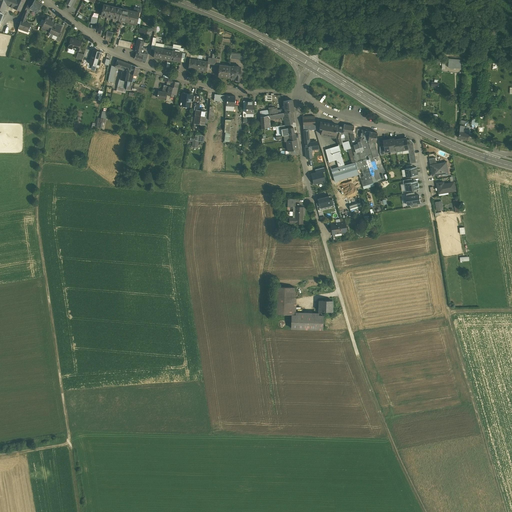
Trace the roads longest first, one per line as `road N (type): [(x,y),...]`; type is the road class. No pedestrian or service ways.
road 1 (track): [(70,19),(49,72),(37,217),(80,511)]
road 2 (residential): [(298,92),(210,88),(150,67),(46,0)]
road 3 (secondary): [(511,166),(435,138),(312,66)]
road 4 (track): [(505,511),(448,312)]
road 5 (track): [(511,54),(326,46),(314,57)]
road 6 (residential): [(431,209),(415,136),(333,113),(298,92)]
road 7 (track): [(357,353),(425,511)]
road 8 (residential): [(298,92),(308,183),(325,244)]
road 9 (secondary): [(312,66),(172,0)]
